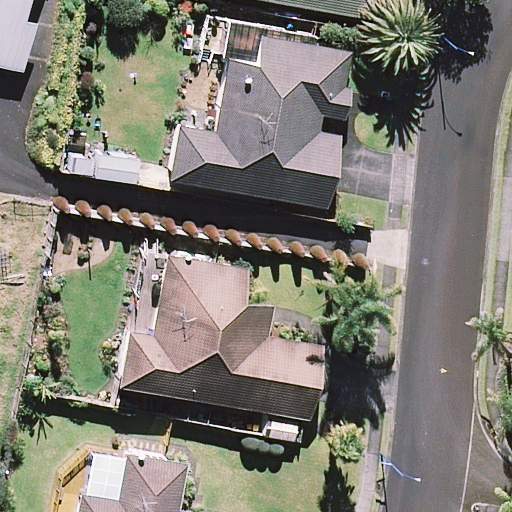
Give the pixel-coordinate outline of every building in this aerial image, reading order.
[(0,0),(0,42),(22,47),(31,0),(0,0)] [(287,0),(372,16),(375,0),(287,0)] [(314,127),(316,113),(339,117),(345,83),(337,81),(343,47),(253,30),(248,60),(220,55),(207,127),(171,120),(162,174),(315,202),(328,129),(314,127)] [(118,326),(108,378),(265,407),(260,434),(295,441),(313,343),(248,331),(253,305),(229,301),(236,264),(157,249),(154,263),(137,260),(124,328),(118,326)] [(11,286),(0,284),(0,341),(3,342),(11,286)] [(178,462),(118,450),(109,494),(72,488),(67,511),(200,511),(201,511),(170,505),(178,462)]
